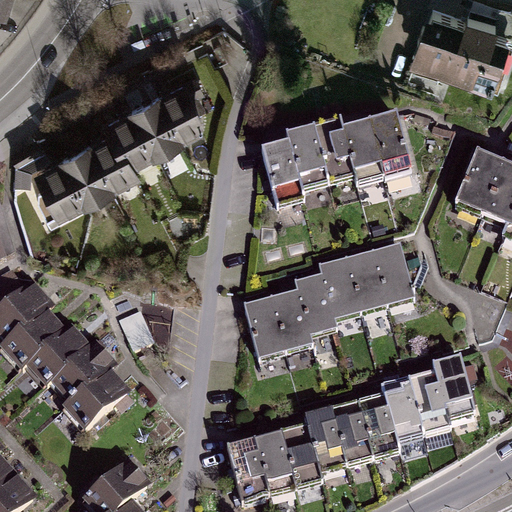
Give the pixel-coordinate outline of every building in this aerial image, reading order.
[(9,0),(0,0),(0,17),(4,19),(7,7),(9,0)] [(511,78),(511,22),(439,0),(434,0),(415,61),(509,90),(511,78)] [(195,70),(169,84),(196,132),(222,118),(195,70)] [(169,84),(143,98),(170,146),(196,132),(169,84)] [(170,146),(143,98),(117,112),(122,120),(144,161),(170,146)] [(406,106),(379,114),(396,175),(423,168),(406,106)] [(350,112),(323,119),(339,180),(367,173),(352,121),(350,112)] [(396,175),(379,114),(352,121),(367,173),(369,182),(396,175)] [(339,180),(323,119),(296,126),(298,136),(312,188),(339,180)] [(122,120),(95,134),(122,183),(148,168),(144,161),(122,120)] [(95,134),(70,148),(96,197),(122,183),(95,134)] [(298,136),(271,143),(288,204),(315,197),(312,188),(298,136)] [(96,197),(70,148),(44,163),(70,211),(96,197)] [(511,159),(511,157),(486,148),(463,206),(489,217),(511,159)] [(511,159),(489,217),(511,225),(511,159)] [(0,265),(13,258),(0,234),(0,265)] [(422,296),(407,241),(380,248),(395,304),(422,296)] [(395,304),(380,248),(353,256),(368,311),(395,304)] [(368,311),(353,256),(326,263),(329,274),(341,318),(368,311)] [(341,318),(329,274),(302,281),(304,290),(317,336),(344,329),(341,318)] [(52,310),(58,305),(40,283),(0,315),(0,329),(11,344),(52,310)] [(317,336),(304,290),(277,297),(292,352),(319,345),(317,336)] [(292,352),(277,297),(250,304),(265,360),(292,352)] [(165,306),(121,318),(132,357),(176,345),(165,306)] [(29,367),(70,333),(52,310),(11,344),(5,349),(24,371),(29,367)] [(54,384),(94,351),(76,328),(70,333),(29,367),(48,389),(54,384)] [(113,373),(120,368),(101,345),(94,351),(54,384),(73,406),(113,373)] [(469,354),(442,362),(444,370),(459,423),(486,416),(469,354)] [(444,370),(417,377),(434,439),(461,431),(459,423),(444,370)] [(85,434),(132,395),(113,373),(73,406),(66,411),(85,434)] [(417,377),(390,385),(393,393),(407,446),(434,439),(417,377)] [(393,393),(366,400),(382,462),(409,454),(407,446),(393,393)] [(366,400),(339,408),(355,469),(382,462),(366,400)] [(339,408),(312,415),(314,425),(328,476),(355,469),(339,408)] [(314,425),(287,433),(304,494),(331,487),(328,476),(314,425)] [(287,433),(260,440),(277,501),(304,494),(287,433)] [(277,501),(260,440),(233,447),(250,508),(277,501)] [(0,493),(20,478),(1,455),(0,456),(0,493)] [(117,511),(135,498),(154,482),(135,460),(88,498),(99,511),(117,511)] [(0,511),(23,511),(31,507),(38,500),(20,478),(0,493),(0,511)] [(146,511),(135,498),(117,511),(146,511)]
